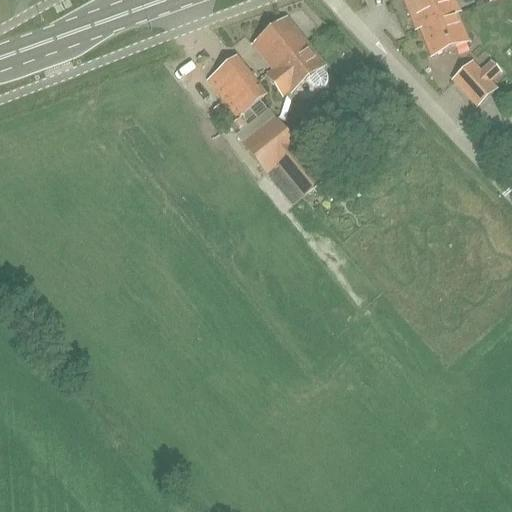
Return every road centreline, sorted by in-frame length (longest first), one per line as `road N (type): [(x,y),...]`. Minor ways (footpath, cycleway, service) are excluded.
road 1 (unclassified): [(511,195),(332,0)]
road 2 (primary): [(0,61),(169,0)]
